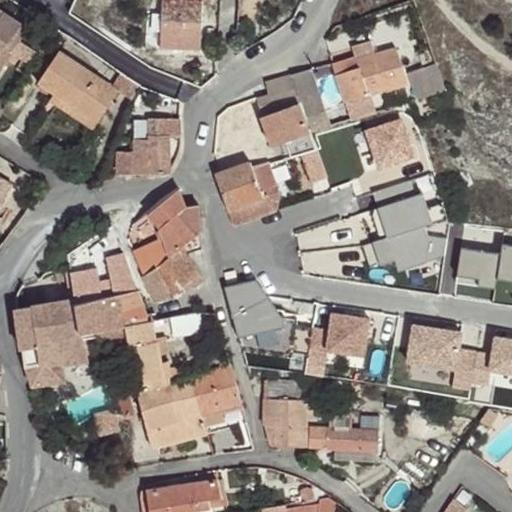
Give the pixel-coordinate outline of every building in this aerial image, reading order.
[(203,1),(176,0),(162,0),(160,48),(201,50),(203,1)] [(0,72),(29,29),(0,9),(0,72)] [(396,49),(375,54),(371,42),(352,48),(356,59),(359,68),(336,75),(345,103),(409,85),(396,49)] [(112,87),(59,51),(38,83),(55,94),(98,123),(119,91),(112,87)] [(31,64),(23,59),(17,70),(25,75),(31,64)] [(359,68),(356,59),(333,64),(336,75),(359,68)] [(408,74),(418,101),(446,91),(437,64),(408,74)] [(330,127),(311,70),(292,75),(301,102),(310,129),(312,133),(315,132),(318,131),(327,128),(330,127)] [(120,74),(112,87),(119,91),(131,99),(134,101),(141,87),(120,74)] [(278,115),(301,102),(292,75),(266,82),(269,94),(257,97),(264,115),(278,115)] [(98,123),(55,94),(50,100),(94,129),(98,123)] [(292,136),(310,129),(301,102),(278,115),(264,115),(257,97),(246,102),(252,118),(262,114),(265,132),(288,124),(292,136)] [(265,132),(262,114),(252,118),(255,127),(257,134),(265,132)] [(171,176),(170,174),(169,137),(181,137),(180,121),(148,120),(148,135),(148,139),(132,139),(132,152),(117,151),(117,175),(171,176)] [(288,124),(265,132),(269,144),(293,137),(292,136),(288,124)] [(388,129),(336,145),(334,145),(342,161),(391,146),(388,129)] [(334,145),(269,164),(269,163),(253,168),(251,163),(218,174),(216,175),(228,210),(217,222),(221,269),(227,292),(242,289),(237,266),(243,265),(234,225),(276,210),(278,192),(275,181),(342,161),(334,145)] [(0,206),(12,185),(0,177),(0,206)] [(395,271),(439,257),(414,178),(370,191),(384,236),(366,241),(374,266),(392,261),(395,271)] [(186,207),(179,190),(149,214),(161,228),(169,221),(186,207)] [(201,232),(199,205),(186,207),(169,221),(161,228),(164,238),(133,254),(143,276),(171,262),(187,254),(197,251),(202,249),(201,232)] [(447,256),(449,235),(432,233),(429,254),(447,256)] [(511,281),(511,243),(497,242),(496,249),(461,246),(456,295),(494,299),(496,280),(511,281)] [(201,278),(187,254),(171,262),(183,287),(191,281),(193,284),(201,278)] [(183,287),(171,262),(143,276),(156,302),(173,298),(185,291),(183,287)] [(75,299),(76,304),(104,298),(99,269),(70,274),(75,299)] [(379,272),(280,277),(281,309),(381,303),(380,278),(379,277),(379,272)] [(134,279),(105,285),(107,297),(139,291),(134,279)] [(193,284),(191,281),(183,287),(185,291),(193,284)] [(139,291),(107,297),(104,298),(76,304),(81,333),(126,326),(149,322),(147,316),(139,291)] [(130,350),(130,348),(126,326),(81,333),(76,304),(75,299),(17,309),(24,346),(25,346),(28,364),(65,358),(65,361),(89,357),(88,356),(130,350)] [(305,348),(363,359),(371,315),(329,308),(325,328),(309,324),(305,348)] [(266,369),(247,311),(232,316),(248,367),(266,369)] [(204,332),(200,312),(171,317),(174,338),(204,332)] [(156,313),(147,316),(149,322),(152,321),(158,320),(156,313)] [(461,346),(463,329),(408,320),(402,360),(454,368),(451,383),(489,389),(493,369),(511,372),(511,335),(491,332),(488,350),(461,346)] [(149,322),(126,326),(130,348),(136,347),(156,340),(152,321),(149,322)] [(156,341),(160,360),(160,363),(169,360),(165,338),(156,340),(156,341)] [(160,360),(156,341),(156,340),(136,347),(139,362),(141,368),(146,390),(165,384),(160,363),(160,360)] [(230,363),(227,353),(217,356),(220,365),(230,363)] [(170,370),(169,360),(160,363),(165,384),(170,382),(170,381),(170,370)] [(242,406),(232,365),(231,366),(191,376),(207,434),(247,423),(242,406)] [(183,368),(170,370),(170,381),(182,376),(182,372),(183,371),(183,368)] [(511,374),(503,373),(501,384),(511,385),(511,374)] [(191,376),(183,378),(170,382),(165,384),(146,390),(137,392),(152,448),(207,434),(191,376)] [(266,381),(266,399),(265,419),(267,419),(267,425),(272,446),(306,448),(306,419),(306,402),(307,381),(266,381)] [(136,416),(131,396),(119,398),(123,419),(132,417),(136,416)] [(378,449),(378,432),(350,430),(350,416),(332,414),(332,429),(310,428),(309,448),(335,450),(377,452),(378,449)] [(135,427),(132,417),(123,419),(125,429),(135,427)] [(392,450),(392,433),(378,432),(378,449),(392,450)] [(377,463),(377,452),(335,450),(334,461),(377,463)] [(221,498),(222,498),(218,480),(143,491),(142,498),(143,511),(195,511),(210,509),(209,500),(221,498)] [(320,499),(330,498),(333,498),(325,492),(312,485),(312,489),(313,490),(314,492),(314,494),(314,495),(313,497),(312,498),(311,499),(311,501),(320,499)] [(314,494),(314,492),(313,490),(312,489),(309,488),(307,488),(304,489),(302,491),(302,494),(302,496),(304,498),(306,500),(309,500),(311,499),(312,498),(313,497),(314,495),(314,494)] [(229,506),(227,497),(222,498),(221,498),(209,500),(210,509),(229,506)] [(334,511),(336,503),(330,498),(320,499),(319,504),(303,506),(302,511),(334,511)] [(466,511),(468,509),(454,499),(444,511),(466,511)]
